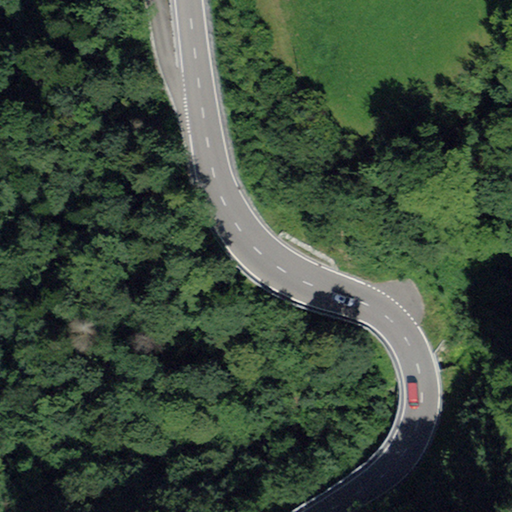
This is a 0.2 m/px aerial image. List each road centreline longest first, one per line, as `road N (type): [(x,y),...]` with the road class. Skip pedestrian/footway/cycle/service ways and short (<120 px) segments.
road 1 (tertiary): [(331,511),(406,443),(413,396),(407,353),(359,298),(293,276),(237,230),(217,191),(203,124)]
road 2 (residential): [(151,0),(203,124)]
road 3 (tertiary): [(203,124),(188,0)]
